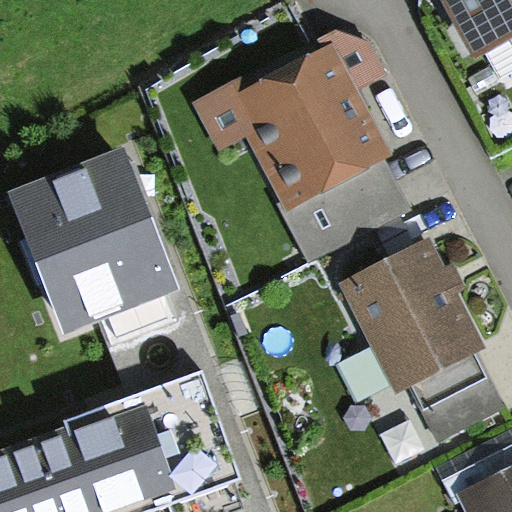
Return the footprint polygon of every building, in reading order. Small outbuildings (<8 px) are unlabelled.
[(511,0),(442,0),(475,58),(509,38),(511,43),(511,0)] [(248,138),(286,209),(384,157),(391,155),(359,91),(388,76),(369,39),(333,30),(194,104),(220,153),(248,138)] [(9,191),(65,333),(180,288),(125,147),(9,191)] [(384,157),(286,209),(280,212),(308,266),(413,210),(384,157)] [(437,237),(340,285),(394,396),(411,387),(479,354),(492,347),(437,237)] [(479,354),(411,387),(439,443),(507,408),(479,354)] [(66,427),(0,450),(0,511),(147,511),(171,504),(173,511),(228,511),(241,507),(232,483),(242,479),(202,370),(63,420),(66,427)] [(511,511),(511,465),(460,492),(470,511),(511,511)]
